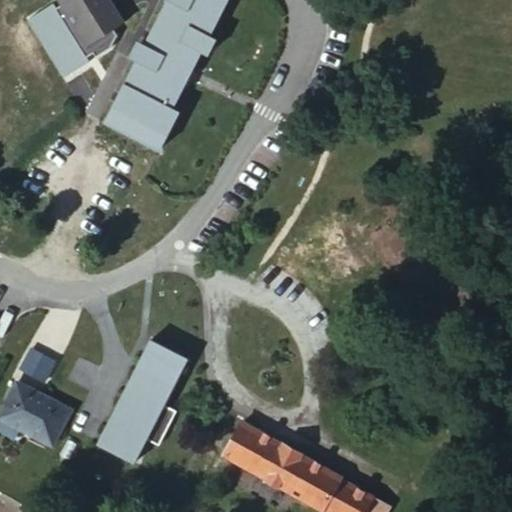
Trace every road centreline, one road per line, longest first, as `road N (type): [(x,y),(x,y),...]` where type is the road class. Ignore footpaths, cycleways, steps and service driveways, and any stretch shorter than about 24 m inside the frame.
road 1 (residential): [(162,249),(193,224),(312,35),(295,0)]
road 2 (residential): [(220,294),(243,289),(283,307),(313,347),(305,426),(227,384)]
road 3 (residential): [(0,268),(40,285),(90,288),(148,269),(162,249)]
